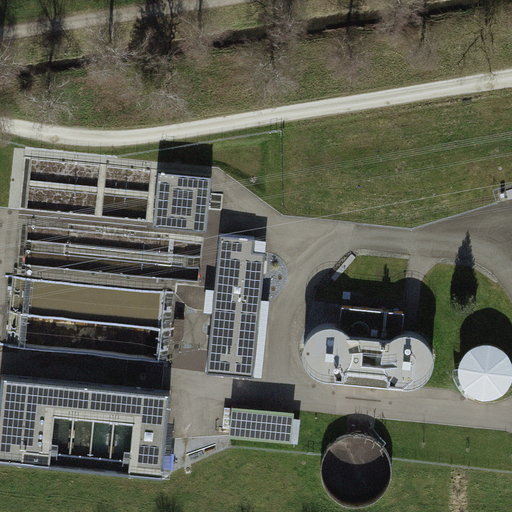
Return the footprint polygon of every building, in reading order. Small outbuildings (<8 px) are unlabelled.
[(212,175),(159,170),(153,223),(207,229),(212,175)] [(255,238),(221,234),(208,371),(253,375),(265,252),(253,251),(255,238)] [(328,376),(333,376),(333,381),(398,387),(399,383),(406,384),(415,383),(424,379),(430,372),(434,363),(434,354),(431,345),(426,337),(418,332),(409,330),(403,331),(405,310),(341,305),(340,324),(332,322),(323,323),(315,326),(309,332),(305,339),(303,347),(303,355),(306,363),(312,370),(319,374),(328,376)] [(462,382),(467,389),(474,394),(483,397),(493,397),(502,393),(509,386),(511,380),(511,357),(508,351),(500,345),(491,342),(482,342),(474,345),(467,350),(462,357),(459,365),(459,374),(462,382)] [(130,359),(129,373),(155,375),(156,361),(130,359)] [(170,392),(1,376),(0,384),(0,459),(161,475),(170,392)] [(294,410),(232,404),(229,436),(292,442),(294,410)] [(369,505),(379,499),(388,490),(393,479),(393,467),(390,455),(383,445),(373,438),(361,435),(349,436),(339,440),(330,448),(324,458),(322,469),(323,480),(328,490),(335,499),(345,504),(356,506),(369,505)]
